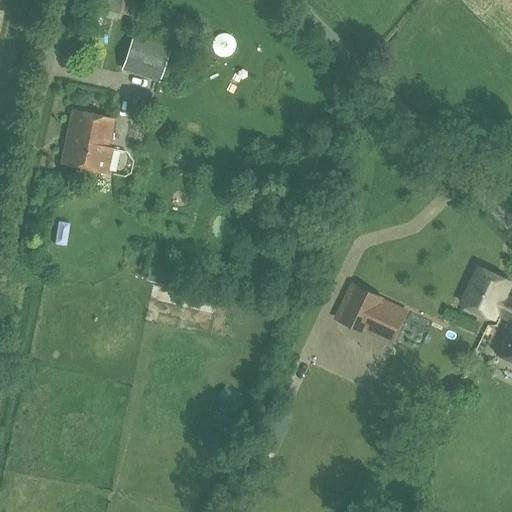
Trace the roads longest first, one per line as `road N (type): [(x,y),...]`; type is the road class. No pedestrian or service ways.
road 1 (unclassified): [(511,223),(290,0)]
road 2 (unclassified): [(0,277),(61,0)]
